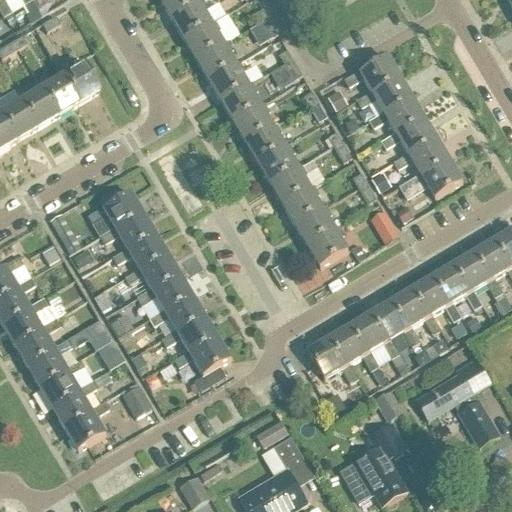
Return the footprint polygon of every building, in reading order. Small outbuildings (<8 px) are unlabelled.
[(1,5),(9,0),(15,0),(22,12),(30,7),(25,0),(0,0),(0,5),(1,5)] [(169,0),(160,5),(172,26),(200,9),(195,0),(169,0)] [(330,2),(328,0),(310,0),(306,3),(312,13),(330,2)] [(0,22),(1,25),(9,20),(1,5),(0,5),(0,22)] [(204,6),(200,9),(172,26),(184,46),(213,29),(205,16),(209,14),(204,6)] [(39,22),(30,7),(22,12),(26,19),(25,22),(29,29),(39,22)] [(263,15),(255,20),(262,33),(271,28),(263,15)] [(45,38),(59,30),(54,22),(41,30),(45,38)] [(217,27),(213,29),(184,46),(197,67),(225,50),(218,38),(222,36),(217,27)] [(278,41),(271,28),(262,33),(270,46),(278,41)] [(0,66),(0,67),(26,51),(21,42),(0,55),(0,66)] [(234,56),(229,48),(225,50),(197,67),(209,88),(238,71),(230,59),(234,56)] [(287,56),(279,61),(284,71),(287,75),(295,70),(287,56)] [(73,74),(62,81),(78,109),(99,97),(80,65),(79,66),(71,71),(73,74)] [(365,86),(372,98),(374,102),(401,86),(389,65),(362,81),(361,78),(346,86),(351,94),(365,86)] [(241,69),(238,71),(209,88),(221,108),(250,91),(243,80),(247,78),(241,69)] [(302,82),(295,70),(287,75),(294,87),(302,82)] [(281,97),(295,88),(294,87),(287,75),(284,71),(270,80),(281,97)] [(78,109),(62,81),(59,77),(58,78),(59,78),(51,83),(53,87),(41,94),(58,122),(78,109)] [(414,107),(401,86),(374,102),(372,98),(358,106),(362,114),(376,106),(384,119),(386,123),(414,107)] [(253,89),(250,91),(221,108),(233,128),(261,112),(255,101),(259,98),(253,89)] [(32,99),(20,106),(37,134),(58,122),(41,94),(39,90),(38,90),(38,91),(30,95),(32,99)] [(336,118),(348,111),(340,97),(328,105),(336,118)] [(312,98),(303,103),(311,116),(320,111),(312,98)] [(11,111),(0,117),(0,118),(17,146),(37,134),(20,106),(18,102),(17,103),(9,108),(11,111)] [(426,128),(414,107),(386,123),(384,119),(370,127),(374,135),(389,127),(396,140),(399,144),(426,128)] [(265,109),(261,112),(233,128),(246,149),(274,133),(267,120),(271,118),(265,109)] [(327,125),(320,111),(311,116),(319,130),(327,125)] [(0,155),(17,146),(0,118),(0,155)] [(345,130),(351,139),(359,133),(357,129),(350,127),(345,130)] [(438,148),(426,128),(399,144),(396,140),(382,148),(387,156),(401,147),(409,161),(411,164),(438,148)] [(286,153),(279,141),(283,139),(278,130),(274,133),(246,149),(258,170),(286,153)] [(327,145),(335,158),(343,153),(336,140),(327,145)] [(450,169),(438,148),(411,164),(409,161),(394,169),(399,177),(413,169),(420,181),(422,185),(450,169)] [(290,151),(286,153),(258,170),(270,190),(298,173),(292,163),(296,161),(290,151)] [(351,165),(343,153),(335,158),(342,169),(343,170),(351,165)] [(463,190),(450,169),(422,185),(420,181),(399,193),(408,207),(426,196),(427,193),(435,206),(463,190)] [(302,171),(298,173),(270,190),(282,211),(311,194),(304,183),(308,181),(302,171)] [(352,185),(360,199),(368,194),(360,180),(352,185)] [(380,201),(392,194),(383,180),(372,186),(380,201)] [(314,192),(311,194),(282,211),(295,231),(323,215),(316,203),(319,201),(314,192)] [(374,204),(368,194),(360,199),(366,209),(374,204)] [(144,223),(131,202),(104,218),(102,214),(87,223),(92,232),(106,223),(114,235),(117,239),(144,223)] [(326,213),(323,215),(295,231),(307,252),(335,235),(328,223),(332,222),(326,213)] [(404,231),(414,225),(407,214),(397,220),(404,231)] [(383,238),(391,232),(383,219),(375,224),(383,238)] [(82,254),(62,222),(51,229),(70,261),(82,254)] [(156,243),(144,223),(117,239),(114,235),(99,244),(104,252),(119,243),(126,256),(127,256),(129,260),(156,243)] [(339,233),(335,235),(307,252),(320,275),(349,258),(341,245),(344,243),(339,233)] [(511,237),(495,248),(511,274),(511,273),(511,237)] [(168,264),(156,243),(129,260),(127,256),(126,256),(111,265),(116,273),(131,264),(138,276),(139,276),(141,280),(168,264)] [(494,285),(506,278),(511,287),(511,273),(511,274),(495,248),(474,260),(490,287),(494,285)] [(45,261),(51,272),(60,267),(54,255),(45,261)] [(85,258),(73,264),(80,276),(91,270),(85,258)] [(473,297),(486,290),(495,305),(503,300),(494,285),(490,287),(474,260),(453,272),(469,299),(473,297)] [(181,285),(168,264),(141,280),(139,276),(138,276),(124,285),(128,293),(143,284),(151,297),(151,296),(154,301),(181,285)] [(17,294),(10,282),(25,273),(20,265),(5,274),(7,278),(0,282),(0,310),(19,299),(16,294),(17,294)] [(453,310),(465,302),(474,317),(482,312),(473,297),(469,299),(453,272),(433,285),(449,311),(452,309),(453,310)] [(32,319),(29,315),(22,302),(36,293),(31,285),(17,294),(16,294),(19,299),(0,310),(0,326),(5,335),(32,319)] [(193,305),(181,285),(154,301),(151,296),(151,297),(136,305),(141,314),(155,305),(163,318),(164,317),(166,321),(193,305)] [(432,322),(445,314),(454,329),(461,324),(453,310),(452,309),(449,311),(433,285),(412,297),(428,324),(432,321),(432,322)] [(411,334),(424,326),(433,341),(441,336),(432,322),(432,321),(428,324),(412,297),(391,310),(407,336),(411,333),(411,334)] [(103,319),(111,313),(103,300),(95,305),(103,319)] [(501,323),(511,316),(511,315),(505,304),(494,311),(501,323)] [(205,326),(193,305),(166,321),(164,317),(163,318),(148,326),(153,334),(168,326),(175,338),(176,338),(178,342),(205,326)] [(41,335),(34,322),(49,314),(44,306),(29,315),(32,319),(5,335),(17,356),(44,340),(41,335)] [(420,349),(411,334),(411,333),(407,336),(391,310),(371,322),(387,348),(390,346),(403,339),(412,354),(420,349)] [(482,336),(491,330),(484,319),(475,325),(482,336)] [(119,344),(134,335),(126,322),(111,331),(119,344)] [(399,361),(390,346),(387,348),(371,322),(350,334),(366,361),(370,358),(370,359),(382,351),(391,366),(399,361)] [(54,355),(47,344),(61,335),(56,326),(41,335),(44,340),(17,356),(30,376),(56,360),(53,355),(54,355)] [(218,347),(205,326),(178,342),(176,338),(175,338),(161,347),(166,355),(180,346),(188,360),(189,359),(191,363),(218,347)] [(97,347),(107,341),(100,331),(91,337),(97,347)] [(379,373),(370,359),(370,358),(366,361),(350,334),(330,347),(346,373),(349,371),(362,363),(371,378),(379,373)] [(439,362),(449,356),(443,346),(433,352),(439,362)] [(68,380),(66,376),(58,364),(73,355),(68,347),(54,355),(53,355),(56,360),(30,376),(42,396),(68,380)] [(230,368),(218,347),(191,363),(189,359),(188,360),(173,368),(178,376),(193,367),(203,384),(230,368)] [(358,386),(349,371),(346,373),(330,347),(308,359),(324,386),(341,376),(350,391),(358,386)] [(108,372),(122,363),(114,349),(99,358),(108,372)] [(420,372),(428,367),(424,360),(416,365),(420,372)] [(140,361),(131,366),(137,377),(146,371),(140,361)] [(402,384),(410,379),(399,361),(391,366),(402,384)] [(79,397),(71,384),(86,376),(80,367),(66,376),(68,380),(42,396),(54,417),(81,401),(79,397)] [(479,457),(500,444),(474,401),(491,391),(477,367),(457,380),(459,383),(417,409),(429,429),(454,414),(479,457)] [(98,396),(112,388),(107,380),(93,388),(98,396)] [(153,399),(162,393),(154,382),(146,387),(153,399)] [(194,389),(201,399),(209,394),(203,384),(194,389)] [(91,418),(83,405),(98,396),(93,388),(79,397),(81,401),(54,417),(66,437),(93,421),(91,418)] [(124,404),(136,426),(148,420),(135,397),(124,404)] [(387,430),(405,419),(391,398),(374,409),(387,430)] [(334,422),(346,414),(338,400),(325,407),(334,422)] [(106,442),(96,426),(110,417),(105,409),(91,418),(93,421),(66,437),(79,458),(106,442)] [(386,511),(407,500),(389,469),(409,457),(393,431),(368,446),(375,458),(352,472),(371,503),(374,501),(380,511),(386,511)] [(260,444),(267,456),(286,445),(279,432),(260,444)] [(292,485),(309,475),(291,445),(274,455),(287,476),(240,504),(244,511),(304,511),(307,510),(292,485)] [(190,511),(199,511),(210,506),(197,485),(181,496),(190,511)]
